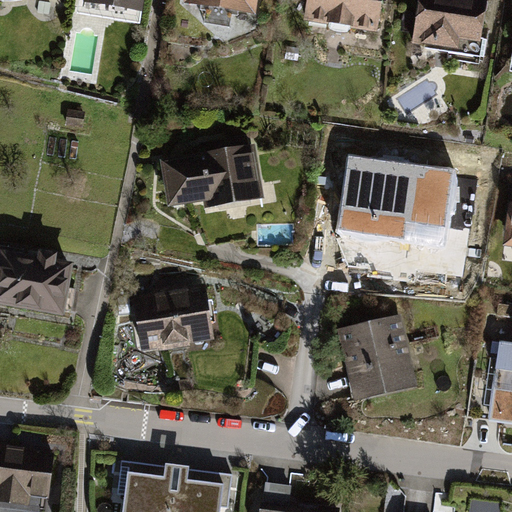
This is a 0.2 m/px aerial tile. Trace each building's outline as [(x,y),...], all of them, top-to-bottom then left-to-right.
[(144,0),(85,0),(84,9),(142,18),(144,0)] [(258,0),(187,0),(187,1),(257,10),(258,0)] [(382,0),(311,0),(308,22),(378,31),(382,0)] [(487,0),(419,0),(414,46),(480,54),(487,0)] [(85,121),(66,118),(64,135),(83,138),(85,121)] [(164,165),(170,213),(265,200),(258,152),(164,165)] [(352,163),(343,229),(440,242),(449,176),(352,163)] [(71,268),(1,258),(0,265),(0,308),(64,318),(71,268)] [(207,292),(137,301),(144,353),(214,344),(207,292)] [(404,321),(342,334),(356,398),(417,386),(404,321)] [(0,502),(47,507),(52,452),(0,447),(0,502)] [(118,511),(220,511),(226,477),(218,476),(178,469),(134,463),(126,461),(118,511)] [(405,511),(414,511),(416,501),(427,502),(428,489),(408,487),(405,511)]
